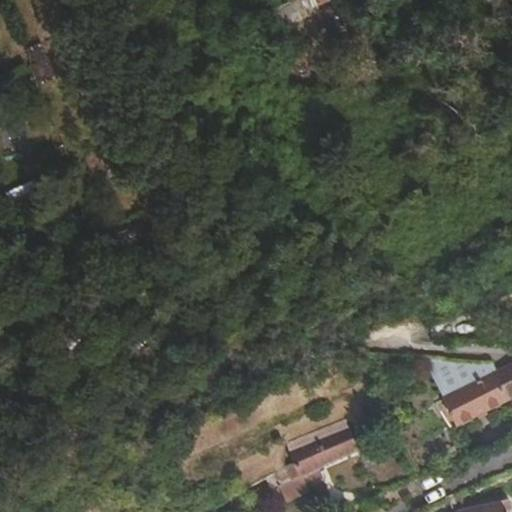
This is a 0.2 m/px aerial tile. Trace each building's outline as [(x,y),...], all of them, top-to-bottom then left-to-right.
[(511,393),(511,360),(490,371),(487,373),(500,399),(507,396),(511,393)] [(451,423),(500,399),(487,373),(437,397),(451,423)] [(344,423),(285,448),(296,474),(356,449),(344,423)] [(365,511),(381,504),(376,493),(353,503),(357,511),(365,511)] [(504,493),(451,510),(451,511),(503,511),(501,507),(510,504),(504,493)]
